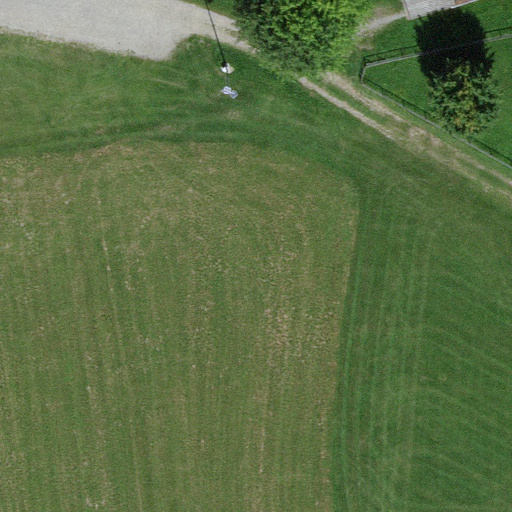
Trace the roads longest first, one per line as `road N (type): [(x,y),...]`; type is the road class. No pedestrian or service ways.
road 1 (track): [(431,7),(283,55),(0,4)]
road 2 (track): [(511,191),(371,115),(283,55)]
